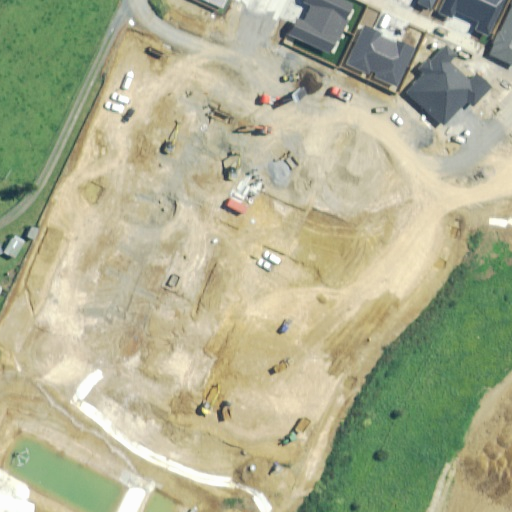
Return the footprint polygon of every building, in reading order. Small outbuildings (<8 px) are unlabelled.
[(153,0),(145,0),(141,10),(197,36),(203,23),(214,28),(220,15),(186,0),(154,0),(153,0)] [(304,12),(340,29),(345,18),(342,17),(349,3),(342,0),(300,0),(301,1),(308,4),(304,12)] [(465,15),(471,0),(442,0),(437,12),(449,17),(452,10),(465,15)] [(471,0),(465,15),(477,21),(473,29),(486,35),(501,0),(471,0)] [(340,29),(304,12),(300,21),(293,17),(285,33),(326,52),(332,38),(335,40),(340,29)] [(194,41),(139,15),(134,26),(141,30),(134,44),(193,71),(199,59),(188,54),(194,41)] [(511,20),(504,17),(497,31),(491,44),(487,53),(511,64),(511,20)] [(366,73),(368,69),(371,71),(386,39),(378,35),(379,32),(362,25),(344,63),(366,73)] [(393,42),(386,39),(371,71),(374,72),(372,76),(394,86),(412,47),(394,39),(393,42)] [(405,90),(441,124),(463,100),(470,106),(489,86),(444,44),(429,60),(427,58),(417,68),(422,72),(405,90)] [(190,76),(135,51),(123,75),(168,95),(174,82),(185,87),(190,76)] [(261,73),(244,109),(257,115),(261,106),(276,113),(296,71),(277,62),(270,78),(261,73)] [(293,88),(276,124),(290,130),(294,121),(309,128),(328,86),(310,77),(303,93),(293,88)] [(162,100),(122,82),(110,109),(164,134),(170,120),(156,114),(162,100)] [(351,97),(333,88),(314,130),(329,137),(324,146),(337,152),(353,117),(344,113),(351,97)] [(403,132),(381,112),(370,124),(366,121),(358,130),(394,162),(402,152),(416,164),(427,151),(404,131),(403,132)] [(160,139),(108,115),(96,142),(132,159),(137,148),(153,155),(160,139)] [(226,173),(258,187),(270,161),(258,156),(262,149),(234,136),(228,151),(235,154),(226,173)] [(134,165),(92,146),(87,156),(85,155),(78,172),(134,197),(139,186),(127,181),(134,165)] [(352,146),(339,160),(373,191),(384,180),(391,186),(401,176),(372,150),(365,158),(352,146)] [(304,169),(291,163),(287,173),(276,168),(267,187),(274,191),(272,194),(306,209),(316,186),(300,179),(304,169)] [(244,189),(215,176),(208,191),(215,195),(207,213),(239,227),(250,202),(240,197),(244,189)] [(320,191),(314,204),(351,220),(355,211),(367,216),(374,200),(354,191),(357,184),(339,176),(330,196),(320,191)] [(131,202),(78,178),(65,205),(102,222),(107,211),(124,219),(131,202)] [(270,201),(260,196),(251,215),(265,221),(258,236),(287,249),(298,223),(287,219),(291,209),(270,200),(270,201)] [(58,208),(46,234),(104,261),(109,249),(97,243),(103,229),(58,208)] [(324,216),(312,210),(293,253),(313,262),(317,253),(328,258),(335,243),(340,245),(349,225),(338,220),(333,230),(320,224),(324,216)] [(200,238),(187,232),(171,268),(179,272),(172,288),(190,296),(209,254),(195,248),(200,238)] [(230,295),(246,260),(233,254),(229,264),(214,257),(196,299),(214,306),(220,291),(230,295)] [(316,270),(282,254),(275,268),(254,258),(246,275),(286,294),(293,280),(307,287),(316,270)] [(258,289),(245,283),(230,314),(260,329),(265,319),(277,325),(282,313),(284,314),(290,302),(272,294),(268,303),(254,297),(258,289)] [(185,311),(189,302),(171,293),(164,306),(154,301),(144,322),(162,330),(157,342),(170,348),(187,312),(185,311)] [(228,330),(214,359),(231,368),(232,365),(241,369),(248,355),(252,357),(259,344),(250,340),(254,331),(235,321),(230,331),(228,330)]
